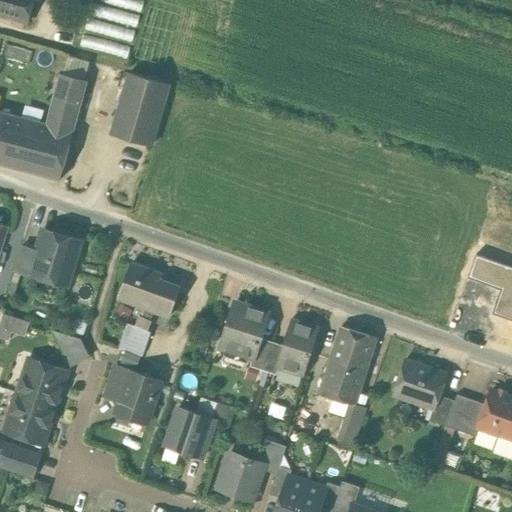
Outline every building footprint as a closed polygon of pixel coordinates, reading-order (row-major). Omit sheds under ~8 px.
[(33,0),(0,0),(0,15),(27,23),(33,0)] [(86,22),(80,45),(126,57),(129,45),(103,38),(106,27),(86,22)] [(69,77),(63,75),(49,124),(74,132),(93,69),(73,63),(69,77)] [(170,84),(130,73),(111,132),(151,143),(170,84)] [(49,124),(0,109),(0,161),(59,179),(74,132),(49,124)] [(80,241),(43,230),(37,250),(30,273),(67,285),(80,241)] [(37,250),(22,245),(15,269),(30,273),(37,250)] [(155,270),(132,262),(121,293),(143,301),(140,307),(168,317),(180,286),(153,276),(155,270)] [(269,312),(236,302),(221,347),(253,357),(254,358),(260,338),(269,312)] [(0,331),(25,336),(29,318),(1,313),(0,316),(0,331)] [(151,327),(127,320),(119,346),(143,353),(151,327)] [(318,328),(293,320),(284,346),(278,366),(279,366),(303,374),(318,328)] [(377,337),(341,326),(319,393),(350,403),(355,405),(356,404),(377,337)] [(49,340),(57,358),(65,354),(69,364),(88,355),(76,328),(49,340)] [(273,342),(260,338),(254,358),(253,357),(250,366),(263,370),(273,342)] [(284,346),(273,342),(263,370),(277,374),(279,366),(278,366),(284,346)] [(447,373),(406,358),(393,394),(433,409),(435,409),(440,395),(447,373)] [(67,371),(44,363),(42,369),(38,372),(26,368),(18,392),(56,405),(67,371)] [(116,366),(105,396),(120,401),(131,371),(116,366)] [(150,378),(131,371),(120,401),(117,411),(147,421),(160,383),(150,380),(150,378)] [(511,396),(491,390),(486,404),(478,427),(479,428),(511,439),(511,396)] [(56,405),(18,392),(10,417),(21,421),(24,425),(20,435),(43,443),(56,405)] [(486,404),(457,394),(455,400),(446,425),(476,436),(479,428),(478,427),(486,404)] [(455,400),(440,395),(435,409),(433,409),(429,420),(446,425),(455,400)] [(355,405),(350,403),(345,418),(343,418),(339,429),(341,430),(357,435),(366,407),(356,404),(355,405)] [(215,420),(178,407),(165,446),(201,458),(215,420)] [(357,435),(341,430),(338,439),(354,444),(357,435)] [(511,439),(497,435),(493,447),(511,453),(511,439)] [(287,446),(265,438),(258,461),(265,464),(263,469),(276,474),(279,465),(280,465),(287,446)] [(40,454),(7,443),(0,464),(0,465),(32,476),(40,454)] [(258,461),(230,452),(218,488),(253,499),(263,469),(265,464),(258,461)] [(280,465),(279,465),(276,474),(269,494),(281,498),(289,476),(290,476),(292,470),(280,465)] [(290,476),(289,476),(281,498),(276,511),(297,511),(308,482),(290,476)] [(350,511),(353,504),(354,505),(360,487),(342,480),(340,486),(331,511),(350,511)] [(308,482),(297,511),(318,511),(319,510),(327,488),(326,488),(308,482)] [(331,511),(340,486),(328,482),(326,488),(327,488),(319,510),(323,511),(331,511)]
